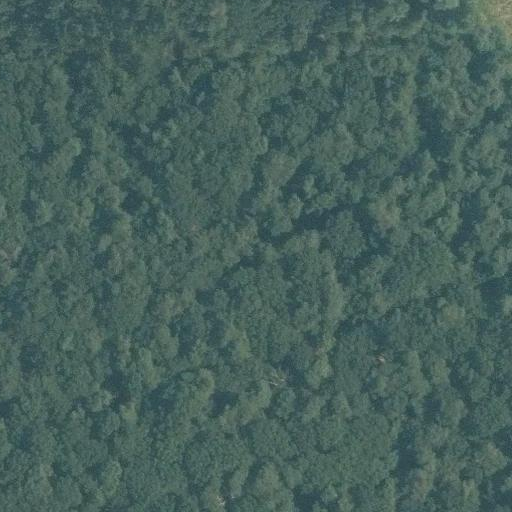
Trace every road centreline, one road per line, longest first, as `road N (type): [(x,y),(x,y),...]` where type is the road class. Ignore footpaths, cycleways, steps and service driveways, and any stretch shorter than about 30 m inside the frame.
road 1 (track): [(0,202),(298,6)]
road 2 (unknown): [(448,284),(320,85),(298,6)]
road 3 (track): [(295,511),(511,360)]
